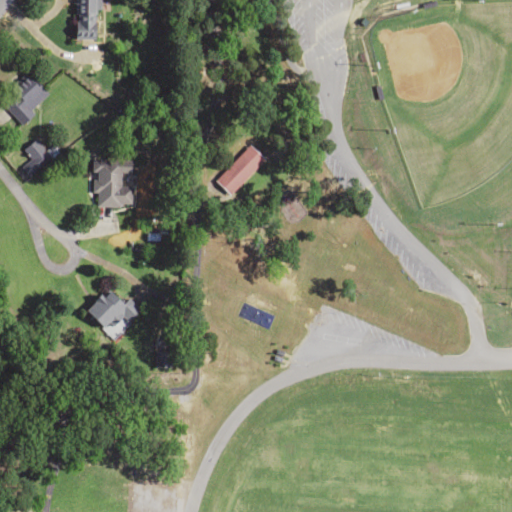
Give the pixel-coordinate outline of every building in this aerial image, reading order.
[(73,0),(73,38),(94,38),(93,0),(73,0)] [(0,100),(15,121),(46,97),(27,72),(0,92),(0,100)] [(29,157),(19,167),(28,175),(48,155),(31,138),(21,149),(29,157)] [(212,179),(228,195),(263,159),(248,144),(212,179)] [(124,306),(105,287),(83,309),(111,336),(137,310),(128,302),(124,306)]
